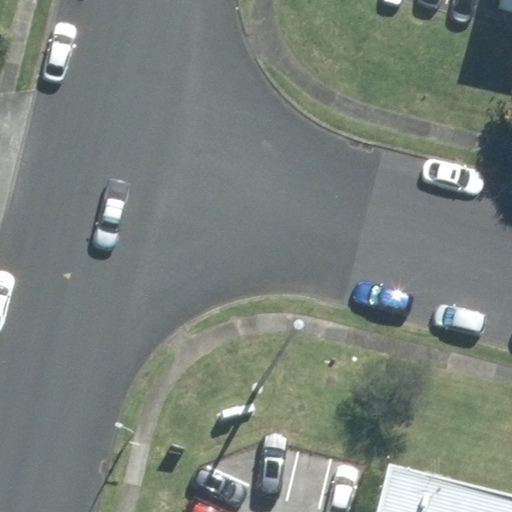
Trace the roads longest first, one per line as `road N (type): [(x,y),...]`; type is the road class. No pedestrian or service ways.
road 1 (unclassified): [(511,265),(102,163)]
road 2 (unclassified): [(10,511),(102,163)]
road 3 (unclassified): [(102,163),(142,0)]
